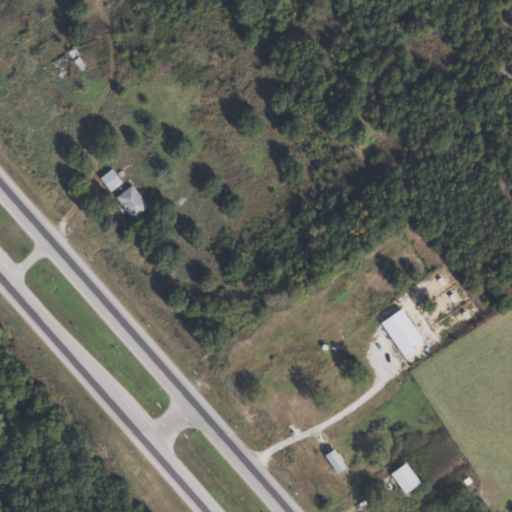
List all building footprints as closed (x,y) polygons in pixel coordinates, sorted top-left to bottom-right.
[(120,183),(107,167),(97,175),(109,191),(120,183)] [(147,207),(131,185),(113,198),(122,212),(125,210),(131,219),(147,207)] [(256,375),(270,361),(253,345),(240,359),(256,375)] [(286,421),(304,406),(294,393),(275,407),(286,421)] [(389,474),(404,494),(420,482),(404,462),(389,474)]
